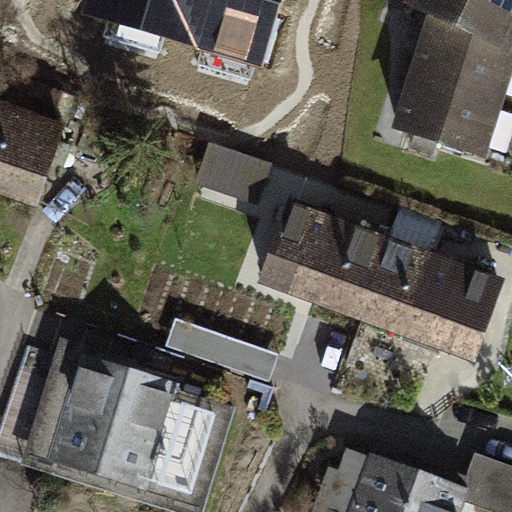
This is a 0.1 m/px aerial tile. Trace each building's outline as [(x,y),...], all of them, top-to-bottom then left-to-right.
[(511,26),(511,0),(416,0),(412,7),(435,17),(436,15),(502,46),(504,43),(511,26)] [(436,15),(435,17),(416,76),(497,102),(511,55),(511,46),(504,43),(502,46),(436,15)] [(0,71),(0,108),(48,125),(60,91),(0,71)] [(497,102),(416,76),(399,130),(479,157),(497,102)] [(48,125),(0,108),(0,188),(37,201),(62,130),(48,125)] [(270,163),(214,144),(201,181),(257,200),(270,163)] [(389,243),(290,207),(264,278),(363,314),(389,243)] [(400,211),(389,243),(428,258),(439,225),(400,211)] [(428,258),(389,243),(363,314),(473,355),(500,284),(428,258)] [(165,348),(269,384),(279,355),(175,319),(165,348)] [(79,361),(57,354),(39,413),(62,420),(51,457),(204,505),(234,409),(178,391),(179,389),(131,374),(135,363),(118,357),(114,369),(80,358),(79,361)] [(398,465),(372,456),(371,459),(347,450),(327,505),(345,511),(460,511),(464,502),(468,491),(463,489),(423,475),(428,463),(402,453),(398,465)] [(511,511),(511,468),(475,456),(463,489),(468,491),(464,502),(492,511),(511,511)]
